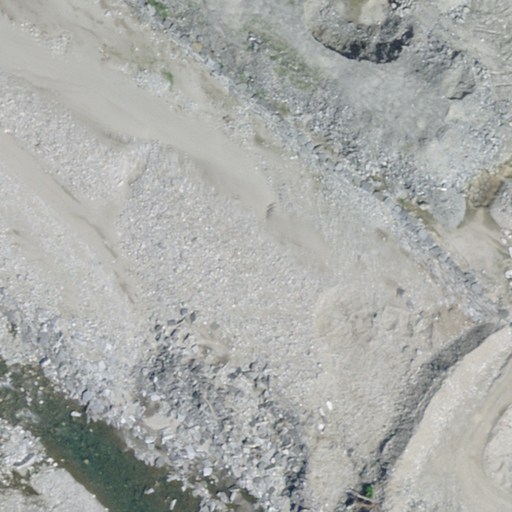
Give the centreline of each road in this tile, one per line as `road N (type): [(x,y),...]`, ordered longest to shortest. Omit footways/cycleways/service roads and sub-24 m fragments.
road 1 (track): [(296,0),(229,40),(178,128),(174,193),(188,252),(221,278),(305,288),(349,277),(367,252)]
road 2 (track): [(511,76),(350,197),(344,224),(367,252),(511,229)]
road 3 (track): [(221,278),(199,341),(205,391),(262,449),(348,511)]
road 4 (track): [(176,204),(232,197),(277,175),(290,126),(352,77)]
road 5 (track): [(500,398),(453,354),(390,264),(367,252)]
road 6 (track): [(357,396),(386,304),(385,283),(367,252)]
